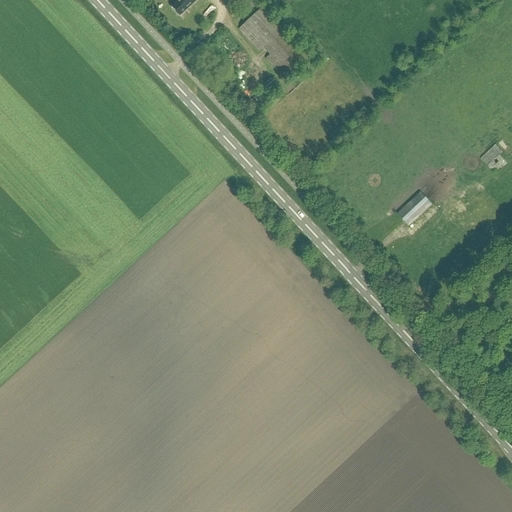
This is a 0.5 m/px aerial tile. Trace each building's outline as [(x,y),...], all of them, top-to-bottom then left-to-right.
[(179,16),(196,0),(180,0),(172,8),(179,16)] [(310,59),(262,8),(238,30),(258,52),(262,49),(269,56),(265,60),(286,82),(310,59)] [(491,141),(477,155),(484,162),(498,148),(491,141)] [(492,169),(502,158),(495,152),(485,163),(492,169)] [(423,227),(438,213),(420,194),(398,214),(405,221),(412,215),(423,227)]
